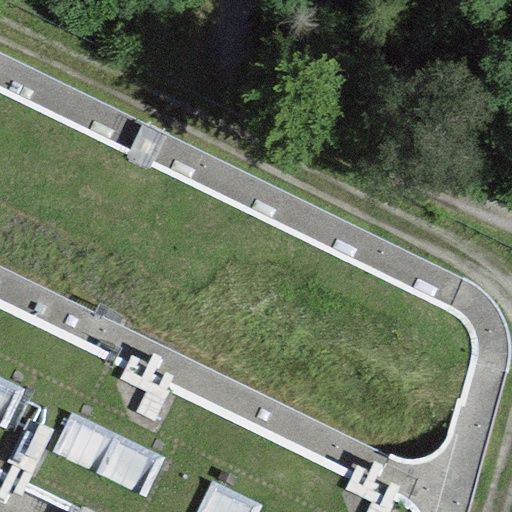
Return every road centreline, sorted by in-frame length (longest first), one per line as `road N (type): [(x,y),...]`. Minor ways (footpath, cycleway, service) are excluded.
road 1 (track): [(0,28),(444,245),(511,294)]
road 2 (track): [(237,0),(237,61),(319,127),(511,217)]
